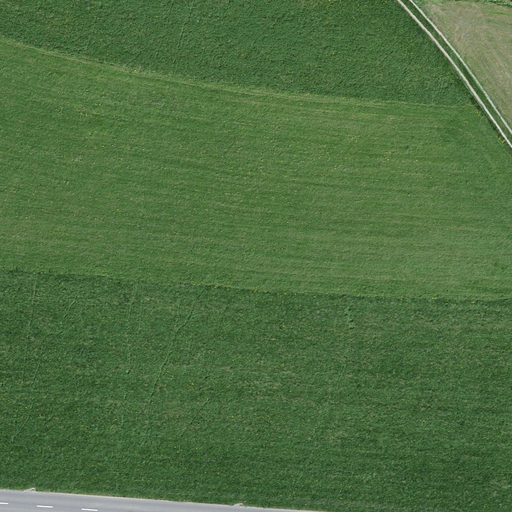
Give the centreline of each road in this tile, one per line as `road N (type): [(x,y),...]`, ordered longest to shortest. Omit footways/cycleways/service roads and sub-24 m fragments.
road 1 (track): [(403,0),(511,140)]
road 2 (tertiary): [(123,511),(0,502)]
